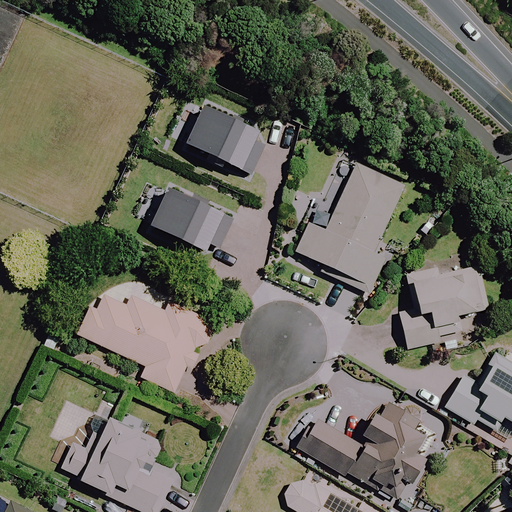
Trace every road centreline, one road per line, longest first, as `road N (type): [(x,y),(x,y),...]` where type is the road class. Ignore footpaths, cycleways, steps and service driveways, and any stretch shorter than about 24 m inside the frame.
road 1 (residential): [(285,345),(205,511)]
road 2 (primary): [(511,100),(379,0)]
road 3 (primary): [(426,0),(511,94)]
